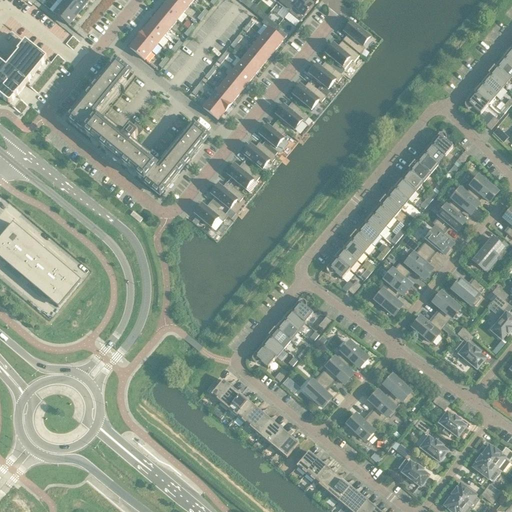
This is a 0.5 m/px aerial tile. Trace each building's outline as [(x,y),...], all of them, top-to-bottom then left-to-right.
[(65,0),(61,6),(76,18),(82,10),(70,0),(65,0)] [(86,0),(70,0),(82,10),(89,2),(86,0)] [(183,0),(169,0),(169,1),(184,13),(190,5),(183,0)] [(280,0),(277,4),(289,13),(299,0),(280,0)] [(299,0),(289,13),(300,23),(314,6),(309,2),(311,0),(310,0),(299,0)] [(169,1),(162,9),(177,21),(184,13),(169,1)] [(76,18),(61,6),(54,14),(69,26),(76,18)] [(162,9),(156,17),(171,29),(177,21),(162,9)] [(156,17),(149,25),(164,37),(171,29),(156,17)] [(348,36),(343,41),(360,55),(365,49),(363,48),(371,39),(352,23),(344,33),(348,36)] [(149,25),(143,33),(158,45),(164,37),(149,25)] [(268,29),(262,37),(276,49),(283,41),(276,36),(273,33),(269,30),(268,29)] [(137,40),(136,41),(151,53),(158,45),(143,33),(137,40)] [(262,37),(255,45),(270,57),(276,49),(262,37)] [(151,53),(136,41),(130,49),(144,61),(151,53)] [(334,44),(326,54),(345,70),(353,61),(354,63),(359,57),(342,43),(338,48),(334,44)] [(0,97),(8,104),(9,104),(10,104),(11,104),(11,103),(21,91),(47,60),(29,45),(7,72),(0,66),(0,97)] [(255,45),(249,53),(263,65),(270,57),(255,45)] [(511,52),(510,50),(503,59),(511,66),(511,52)] [(249,53),(242,61),(257,73),(263,65),(249,53)] [(511,66),(503,59),(495,68),(510,80),(511,77),(511,66)] [(242,61),(236,69),(251,81),(257,73),(242,61)] [(122,162),(121,164),(143,182),(143,183),(160,197),(208,137),(191,123),(157,164),(136,146),(134,148),(131,146),(143,131),(135,124),(123,139),(120,137),(121,135),(100,117),(133,76),(116,62),(67,121),(84,135),(85,134),(107,152),(108,151),(122,162)] [(317,65),(309,75),(328,91),(336,81),(338,83),(342,78),(325,64),(321,69),(317,65)] [(495,68),(488,76),(503,88),(510,80),(495,68)] [(236,69),(229,77),(244,89),(251,81),(236,69)] [(488,76),(481,85),(495,98),(503,88),(488,76)] [(229,77),(223,85),(238,97),(244,89),(229,77)] [(300,85),(292,94),(311,110),(319,101),(321,103),(325,97),(308,84),(304,88),(300,85)] [(223,85),(216,93),(231,105),(238,97),(223,85)] [(488,106),(495,98),(481,85),(474,94),(488,106)] [(216,93),(210,101),(225,113),(225,112),(225,113),(231,105),(216,93)] [(474,94),(466,103),(465,104),(465,105),(465,106),(465,107),(465,108),(466,109),(467,110),(468,110),(469,111),(470,110),(471,110),(472,110),(473,109),(480,115),(488,106),(474,94)] [(225,113),(210,101),(203,109),(218,121),(225,113)] [(274,116),(293,131),(300,122),(302,124),(307,118),(289,104),(285,110),(282,107),(278,111),(277,109),(273,114),(274,116)] [(509,109),(505,106),(500,111),(504,115),(509,109)] [(491,131),(499,121),(494,117),(486,127),(491,131)] [(267,125),(258,136),(276,150),(285,140),(281,137),(285,132),(275,124),(271,128),(267,125)] [(498,130),(494,134),(503,143),(507,138),(498,130)] [(453,148),(445,142),(445,141),(446,140),(446,139),(446,138),(446,137),(445,136),(444,135),(443,135),(442,134),(441,134),(440,135),(439,135),(438,136),(430,145),(445,158),(453,148)] [(251,145),(242,155),(262,172),(270,162),(271,163),(276,157),(259,144),(255,148),(251,145)] [(430,145),(423,154),(438,166),(445,158),(430,145)] [(461,167),(469,157),(464,153),(456,162),(461,167)] [(423,154),(416,163),(430,175),(438,166),(423,154)] [(423,183),(430,175),(416,163),(409,171),(423,183)] [(234,165),(226,175),(246,191),(253,182),(254,183),(259,177),(252,171),(248,177),(234,165)] [(450,172),(454,175),(459,169),(454,166),(450,172)] [(409,171),(401,180),(416,193),(423,183),(409,171)] [(440,183),(444,187),(449,181),(445,177),(440,183)] [(466,196),(476,204),(482,196),(489,203),(497,193),(479,178),(478,180),(475,178),(470,184),(473,186),(471,188),(472,188),(466,196)] [(401,180),(394,189),(409,201),(416,193),(401,180)] [(444,187),(440,183),(435,189),(439,192),(444,187)] [(218,185),(210,195),(230,211),(238,201),(237,200),(240,195),(230,187),(226,192),(218,185)] [(394,189),(386,198),(401,210),(409,201),(394,189)] [(476,204),(466,196),(460,191),(447,208),(457,217),(463,209),(471,215),(478,206),(476,204)] [(425,201),(429,204),(434,198),(430,195),(425,201)] [(386,198),(379,206),(394,218),(401,210),(386,198)] [(429,204),(425,201),(420,206),(424,210),(429,204)] [(202,205),(194,215),(211,229),(219,219),(221,221),(225,215),(211,203),(206,209),(202,205)] [(379,206),(372,215),(386,228),(394,218),(379,206)] [(457,217),(447,208),(432,225),(443,234),(449,226),(457,232),(464,223),(457,217)] [(130,216),(140,223),(143,219),(138,216),(137,215),(133,212),(130,216)] [(413,220),(417,224),(422,218),(418,214),(413,220)] [(379,236),(386,228),(372,215),(365,224),(379,236)] [(417,224),(413,220),(408,226),(412,229),(417,224)] [(372,245),(379,236),(365,224),(357,233),(372,245)] [(13,225),(0,240),(0,260),(2,262),(59,310),(82,283),(25,235),(13,225)] [(396,236),(400,239),(405,233),(401,230),(396,236)] [(421,249),(431,257),(437,249),(445,256),(452,246),(435,231),(427,241),(421,249)] [(365,253),(372,245),(357,233),(350,241),(365,253)] [(403,241),(415,251),(420,245),(407,235),(403,241)] [(400,239),(396,236),(391,241),(395,245),(400,239)] [(486,272),(508,246),(499,239),(496,243),(491,239),(472,261),(486,272)] [(357,262),(365,253),(350,241),(342,250),(357,262)] [(381,253),(385,256),(390,251),(386,247),(381,253)] [(431,257),(421,249),(415,257),(414,256),(406,265),(424,280),(432,271),(424,265),(431,257)] [(350,271),(357,262),(342,250),(335,259),(350,271)] [(385,256),(381,253),(376,259),(381,262),(385,256)] [(335,259),(327,268),(327,269),(327,270),(326,271),(326,272),(327,273),(327,274),(328,274),(329,275),(330,275),(331,275),(332,275),(333,275),(334,275),(334,274),(342,280),(350,271),(335,259)] [(390,285),(400,294),(403,296),(411,287),(403,281),(410,273),(399,264),(385,281),(390,285)] [(367,271),(371,274),(376,268),(371,265),(367,271)] [(371,274),(367,271),(362,276),(366,280),(371,274)] [(475,280),(468,288),(461,282),(453,291),(471,306),(472,304),(474,306),(480,300),(477,298),(485,289),(475,280)] [(353,295),(361,286),(356,282),(348,291),(353,295)] [(400,294),(390,285),(384,293),(384,292),(382,294),(380,292),(375,298),(377,300),(376,302),(394,316),(401,307),(394,301),(400,294)] [(493,293),(503,302),(507,297),(498,289),(493,293)] [(503,302),(493,293),(498,297),(494,302),(504,310),(508,306),(503,302)] [(435,318),(445,326),(451,319),(452,319),(459,310),(442,295),(434,304),(441,310),(435,318)] [(313,315),(305,308),(306,308),(306,307),(306,306),(306,305),(306,304),(306,303),(305,302),(304,302),(303,301),(302,301),(301,301),(300,301),(299,302),(299,303),(291,312),(305,324),(313,315)] [(291,312),(284,321),(298,333),(305,324),(291,312)] [(492,332),(494,334),(495,335),(497,337),(499,338),(502,340),(506,335),(508,336),(511,330),(511,329),(511,327),(511,319),(506,315),(502,320),(500,318),(494,325),(496,327),(492,332)] [(331,321),(326,317),(318,327),(323,331),(331,321)] [(445,326),(435,318),(428,326),(421,320),(413,329),(431,344),(439,335),(438,334),(445,326)] [(284,321),(276,330),(291,342),(298,333),(284,321)] [(276,330),(269,338),(284,350),(291,342),(276,330)] [(468,343),(472,338),(463,330),(458,335),(468,343)] [(310,338),(314,342),(319,336),(315,332),(310,338)] [(269,338),(261,347),(276,359),(284,350),(269,338)] [(477,370),(479,368),(480,367),(481,365),(483,362),(485,360),(479,355),(481,354),(475,349),(473,350),(468,345),(467,346),(463,342),(455,351),(460,355),(459,355),(465,360),(463,362),(470,367),(472,366),(477,370)] [(336,361),(345,369),(352,362),(359,369),(367,360),(350,344),(349,346),(346,343),(341,349),(343,352),(342,353),(342,354),(336,361)] [(302,352),(307,355),(311,349),(307,346),(302,352)] [(261,347),(253,357),(260,362),(268,369),(276,359),(261,347)] [(307,355),(302,352),(298,358),(302,361),(307,355)] [(288,364),(293,367),(297,362),(293,358),(288,364)] [(321,377),(330,386),(337,378),(344,385),(352,376),(345,369),(336,361),(335,360),(334,361),(332,359),(326,365),(328,367),(327,369),(328,369),(321,377)] [(275,379),(280,383),(287,373),(283,369),(275,379)] [(330,386),(321,377),(314,384),(313,384),(305,392),(322,408),(330,399),(323,393),(330,386)] [(385,400),(395,409),(401,402),(406,406),(414,398),(404,388),(406,386),(400,380),(398,382),(393,378),(385,387),(392,393),(385,400)] [(220,403),(232,389),(223,382),(219,386),(215,382),(207,392),(220,403)] [(220,403),(228,410),(240,396),(232,389),(220,403)] [(370,416),(379,425),(386,418),(387,418),(388,417),(391,419),(396,413),(394,411),(395,409),(385,400),(378,394),(370,402),(377,409),(370,416)] [(228,410),(237,417),(249,403),(240,396),(228,410)] [(445,410),(448,405),(438,398),(434,403),(445,410)] [(237,417),(245,424),(257,410),(249,403),(237,417)] [(245,424),(253,431),(265,417),(257,410),(245,424)] [(412,414),(407,419),(411,423),(416,418),(412,414)] [(462,432),(464,430),(466,428),(460,423),(461,422),(455,417),(453,418),(447,414),(440,424),(445,428),(442,433),(449,438),(452,434),(458,438),(460,436),(462,432)] [(379,425),(370,416),(363,424),(356,417),(348,426),(365,442),(366,440),(369,442),(374,437),(372,434),(373,433),(373,432),(379,425)] [(253,431),(261,438),(274,424),(265,417),(253,431)] [(426,435),(430,429),(420,422),(416,427),(426,435)] [(282,431),(274,424),(261,438),(270,445),(282,431)] [(290,437),(282,431),(270,445),(278,452),(290,437)] [(416,445),(421,449),(427,453),(425,455),(432,460),(434,459),(439,463),(441,460),(442,459),(444,457),(445,455),(447,452),(441,448),(442,446),(436,442),(435,443),(424,435),(416,445)] [(290,437),(278,452),(287,459),(299,445),(290,437)] [(396,443),(392,448),(397,452),(401,447),(396,443)] [(408,459),(411,454),(401,447),(397,452),(408,459)] [(481,457),(501,473),(501,472),(501,473),(511,458),(511,453),(505,449),(501,454),(494,449),(493,450),(489,447),(482,458),(481,457)] [(305,475),(318,460),(309,453),(297,468),(305,475)] [(501,473),(481,457),(476,464),(477,464),(474,469),(489,480),(489,479),(493,483),(497,478),(498,477),(499,476),(500,475),(501,473)] [(305,475),(314,482),(326,467),(318,460),(305,475)] [(425,482),(427,479),(428,477),(422,473),(424,471),(418,466),(416,468),(410,463),(410,464),(405,460),(398,470),(403,474),(408,478),(407,480),(414,485),(415,483),(421,487),(422,485),(424,483),(425,482)] [(314,482),(322,489),(334,474),(326,467),(314,482)] [(342,481),(334,474),(322,489),(330,496),(342,481)] [(351,488),(342,481),(330,496),(338,503),(351,488)] [(475,507),(476,506),(480,501),(475,497),(476,497),(461,486),(458,490),(457,489),(452,495),(472,511),(473,510),(474,509),(475,507)] [(486,491),(496,499),(500,494),(490,486),(486,491)] [(338,503),(347,510),(359,495),(351,488),(338,503)] [(496,499),(486,491),(482,496),(492,504),(496,499)] [(358,511),(367,502),(359,495),(347,510),(349,511),(358,511)] [(471,511),(472,511),(452,495),(452,496),(453,497),(445,507),(449,510),(448,511),(449,511),(471,511)] [(358,511),(373,511),(376,509),(367,502),(358,511)]
